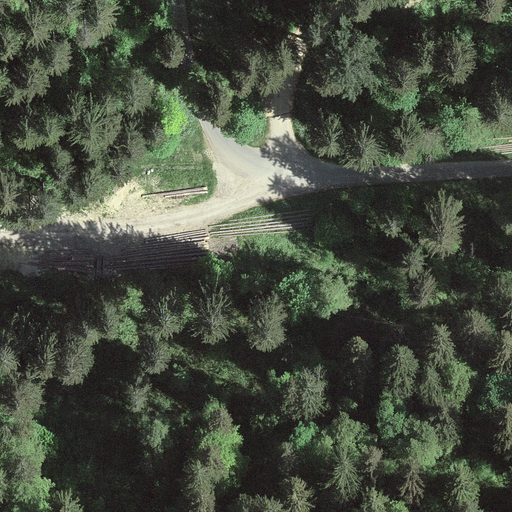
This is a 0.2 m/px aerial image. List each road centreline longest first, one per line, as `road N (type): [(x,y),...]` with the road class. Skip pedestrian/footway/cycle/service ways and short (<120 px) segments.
road 1 (track): [(354,0),(300,34),(281,92),(283,170),(272,191),(0,234)]
road 2 (track): [(511,168),(312,174),(238,154),(199,88),(181,0)]
